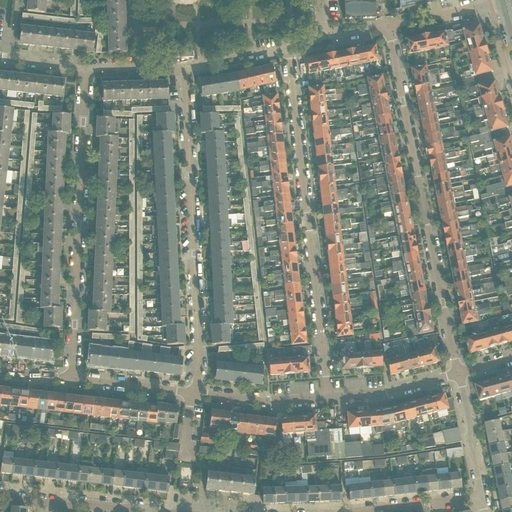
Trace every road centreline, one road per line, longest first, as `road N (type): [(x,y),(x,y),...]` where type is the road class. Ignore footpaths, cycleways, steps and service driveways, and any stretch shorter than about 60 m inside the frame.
road 1 (residential): [(285,49),(330,396)]
road 2 (residential): [(458,372),(389,29)]
road 3 (residential): [(194,392),(199,361),(181,67)]
road 4 (residential): [(71,378),(84,66)]
road 5 (residential): [(330,396),(194,392)]
road 6 (residential): [(458,372),(386,392),(330,396)]
road 7 (residential): [(480,501),(458,372)]
road 8 (residential): [(389,29),(509,2)]
road 9 (residential): [(191,392),(71,378)]
